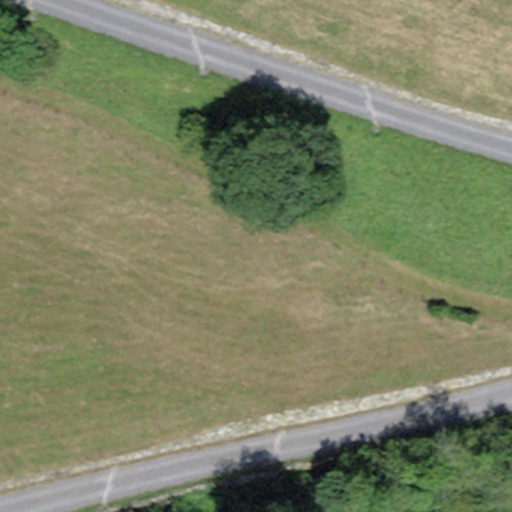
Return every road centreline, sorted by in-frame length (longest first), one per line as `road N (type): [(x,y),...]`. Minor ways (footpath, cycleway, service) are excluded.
road 1 (unclassified): [(511,388),(4,511)]
road 2 (unclassified): [(55,0),(511,148)]
